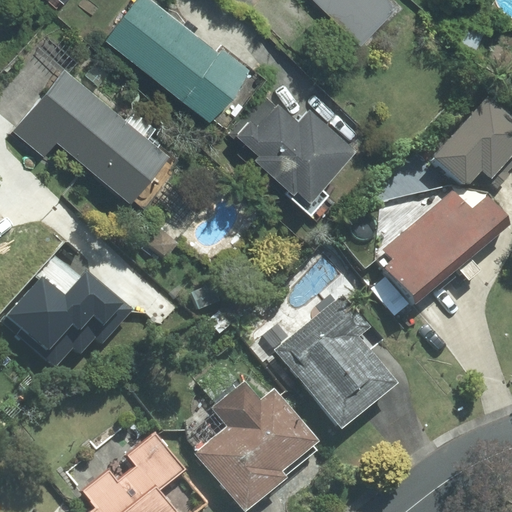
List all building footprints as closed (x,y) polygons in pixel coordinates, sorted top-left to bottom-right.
[(160,0),(130,0),(105,34),(209,113),(250,60),(223,39),(219,45),(160,0)] [(393,0),(317,0),(360,41),(397,3),(393,0)] [(486,26),(466,17),(456,40),(475,49),(486,26)] [(63,65),(13,128),(43,152),(56,136),(130,195),(167,149),(93,89),(63,65)] [(355,142),(309,102),(298,114),(277,95),(257,118),(250,113),(236,129),(258,148),(256,150),(243,139),(234,149),(282,190),(285,187),(309,208),(328,186),(322,180),(355,142)] [(511,118),(487,97),(434,157),(467,186),(481,170),(491,179),(511,155),(511,118)] [(391,261),(384,267),(411,297),(505,216),(487,196),(471,210),(453,190),(383,251),(391,261)] [(2,319),(56,365),(73,345),(82,353),(95,337),(104,344),(135,308),(87,267),(65,293),(42,273),(2,319)] [(213,283),(186,292),(193,312),(220,303),(213,283)] [(342,294),(275,350),(341,429),(397,383),(370,350),(381,341),(342,294)] [(246,314),(231,298),(206,323),(221,338),(246,314)] [(244,380),(212,407),(228,426),(195,453),(243,511),(244,511),(287,477),(282,472),(319,442),(274,388),(260,399),(244,380)] [(108,470),(82,491),(96,507),(89,511),(177,511),(160,490),(185,470),(155,433),(127,455),(137,467),(118,482),(108,470)]
